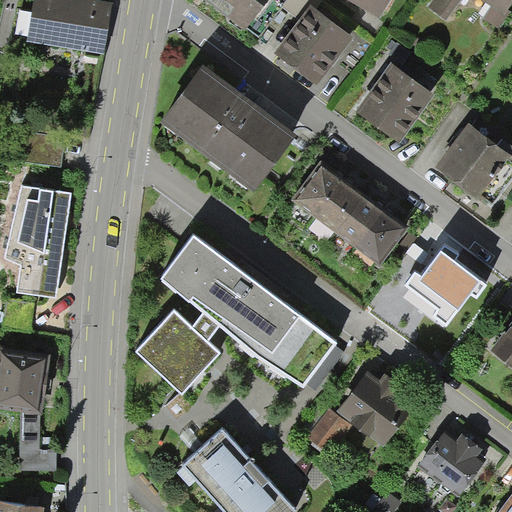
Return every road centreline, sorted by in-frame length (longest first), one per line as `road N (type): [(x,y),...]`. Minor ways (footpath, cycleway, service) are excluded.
road 1 (residential): [(118,144),(511,436)]
road 2 (residential): [(152,0),(511,264)]
road 3 (secondary): [(118,144),(101,310),(98,511)]
road 4 (secondary): [(144,0),(118,144)]
